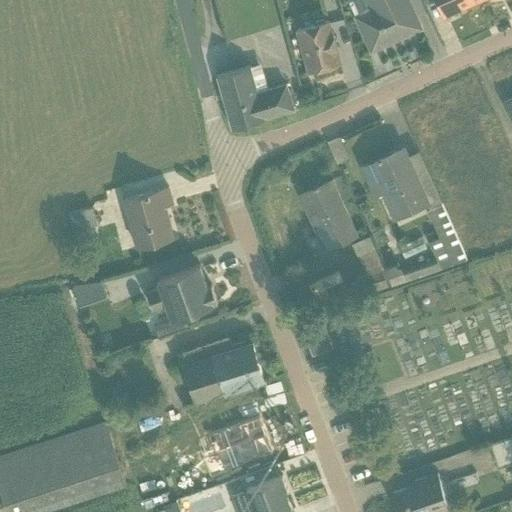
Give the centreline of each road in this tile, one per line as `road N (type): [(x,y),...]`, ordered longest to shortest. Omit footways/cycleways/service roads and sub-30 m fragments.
road 1 (residential): [(348,511),(224,155)]
road 2 (residential): [(511,33),(224,155)]
road 3 (residential): [(224,155),(179,0)]
